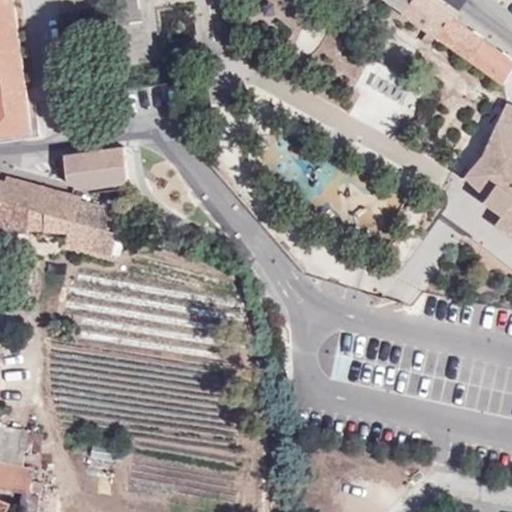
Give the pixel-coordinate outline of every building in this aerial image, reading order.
[(0,0),(0,134),(32,130),(15,0),(0,0)] [(387,0),(406,13),(414,0),(387,0)] [(443,38),(457,19),(430,0),(414,0),(406,13),(443,38)] [(443,38),(506,83),(511,73),(511,57),(457,19),(443,38)] [(431,44),(435,38),(429,33),(425,39),(431,44)] [(488,202),(504,215),(511,220),(511,104),(508,103),(486,154),(467,177),(490,197),(488,202)] [(70,183),(90,188),(126,183),(129,178),(128,167),(125,146),(79,152),(80,162),(68,164),(69,180),(70,183)] [(79,152),(66,154),(68,164),(80,162),(79,152)] [(0,179),(0,199),(30,208),(31,205),(111,228),(112,224),(113,221),(114,219),(115,211),(0,179)] [(30,211),(30,208),(0,199),(0,232),(30,232),(30,228),(44,228),(44,215),(30,211)] [(113,259),(119,234),(44,215),(44,229),(46,229),(72,233),(69,247),(113,259)] [(498,224),(511,234),(511,220),(504,215),(498,224)] [(33,480),(34,470),(0,463),(0,486),(23,491),(36,493),(37,481),(33,480)] [(36,511),(40,494),(36,493),(23,491),(19,511),(36,511)] [(0,511),(6,511),(10,504),(0,499),(0,511)] [(38,511),(62,511),(63,503),(39,500),(38,511)]
